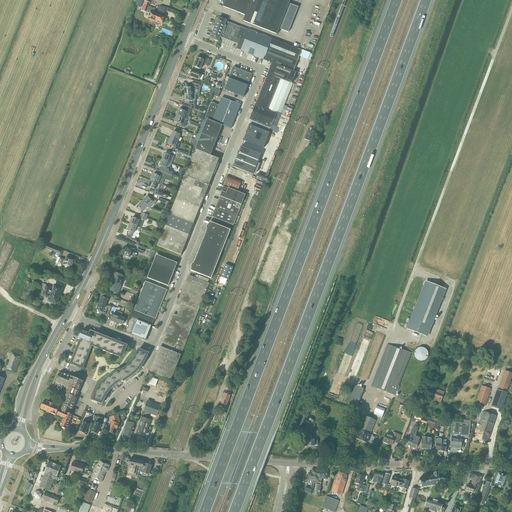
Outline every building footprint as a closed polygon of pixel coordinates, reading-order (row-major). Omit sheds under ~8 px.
[(225,0),(223,7),(245,16),(243,21),(277,35),(279,29),(288,32),(298,7),(289,4),(290,0),(225,0)] [(157,17),(156,16),(157,14),(153,12),(154,9),(149,7),(150,3),(145,1),(141,11),(147,13),(147,10),(150,12),(148,18),(155,21),(157,17)] [(157,14),(156,16),(157,17),(155,21),(154,24),(158,26),(160,23),(162,23),(165,17),(161,16),(162,13),(163,13),(165,8),(160,6),(157,14)] [(211,40),(213,41),(214,40),(218,41),(220,37),(221,37),(227,21),(219,18),(218,19),(217,18),(215,22),(217,23),(211,38),(211,40)] [(237,48),(241,50),(241,51),(250,30),(249,29),(249,30),(241,27),(227,21),(221,37),(222,38),(222,37),(239,44),(237,48)] [(272,63),(290,70),(297,73),(297,72),(294,71),(302,50),(250,30),(241,51),(249,53),(248,54),(252,55),(253,55),(263,59),(263,60),(267,61),(272,63)] [(200,59),(197,58),(193,67),(201,70),(203,63),(206,64),(205,65),(208,66),(211,60),(208,59),(205,58),(201,56),(200,59)] [(290,83),(292,84),(297,73),(290,70),(272,63),(271,66),(269,70),(269,71),(268,74),(290,83)] [(202,74),(192,70),(189,76),(199,80),(202,74)] [(233,70),(225,91),(244,99),(253,77),(233,70)] [(274,96),(283,99),(286,100),(292,84),(290,83),(268,74),(262,90),(272,94),(272,95),(274,96)] [(202,80),(201,83),(204,84),(211,87),(212,84),(208,83),(210,78),(208,77),(206,82),(202,80)] [(191,87),(184,88),(185,94),(195,94),(195,92),(196,87),(199,88),(200,86),(201,83),(194,80),(191,87)] [(271,128),(277,113),(281,115),(286,101),(286,100),(283,99),(274,96),(272,95),(272,94),(262,90),(256,104),(255,105),(250,120),(248,124),(269,132),(270,128),(271,128)] [(185,94),(185,101),(183,101),(181,105),(183,105),(188,107),(192,109),(194,110),(195,107),(194,101),(195,101),(195,94),(185,94)] [(195,149),(211,155),(222,125),(231,129),(240,105),(222,98),(219,106),(211,103),(205,119),(207,120),(195,149)] [(179,109),(177,116),(187,120),(190,112),(192,109),(188,107),(183,105),(181,110),(179,109)] [(187,120),(177,116),(174,122),(179,124),(179,125),(184,127),(187,120)] [(249,125),(243,141),(263,149),(270,133),(249,125)] [(173,132),(171,138),(180,142),(182,138),(179,137),(180,135),(173,132)] [(180,142),(171,138),(168,144),(174,147),(174,148),(175,148),(175,149),(177,150),(180,142)] [(241,146),(233,166),(254,174),(261,154),(241,146)] [(211,155),(195,149),(190,163),(214,172),(219,159),(211,155)] [(164,153),(162,160),(169,163),(171,163),(174,157),(172,156),(164,153)] [(162,160),(160,166),(161,167),(161,168),(160,171),(169,175),(172,176),(173,172),(169,171),(169,170),(171,163),(169,163),(162,160)] [(214,172),(190,163),(185,176),(209,186),(213,175),(214,172)] [(156,170),(155,174),(161,177),(165,178),(170,181),(172,176),(169,175),(160,171),(156,170)] [(154,174),(151,180),(159,183),(161,184),(162,185),(165,178),(161,177),(155,174),(154,174)] [(242,181),(228,175),(224,185),(238,191),(242,181)] [(184,176),(185,176),(177,195),(201,205),(209,186),(185,176),(184,176)] [(149,187),(156,190),(156,189),(158,190),(160,184),(159,183),(151,180),(149,187)] [(228,188),(227,192),(226,193),(222,192),(220,197),(242,205),(245,195),(228,188)] [(161,193),(155,191),(153,194),(160,196),(162,197),(166,199),(167,196),(161,193)] [(177,195),(174,203),(198,213),(201,205),(177,195)] [(143,201),(148,207),(150,209),(157,202),(153,198),(151,200),(147,196),(143,201)] [(170,206),(172,201),(166,199),(162,197),(160,202),(170,206)] [(242,205),(220,197),(216,208),(237,216),(242,205)] [(148,207),(143,201),(138,206),(143,212),(148,207)] [(174,203),(169,215),(193,224),(198,213),(174,203)] [(212,217),(224,221),(233,225),(234,223),(237,216),(216,208),(213,215),(212,217)] [(165,226),(189,235),(193,224),(169,215),(165,226)] [(132,217),(130,224),(140,228),(141,228),(144,220),(146,221),(147,218),(141,216),(140,219),(139,220),(132,217)] [(206,228),(207,229),(194,263),(193,263),(192,264),(192,265),(191,266),(191,267),(191,268),(191,270),(211,278),(230,229),(210,222),(209,224),(208,224),(207,225),(207,226),(207,227),(206,228)] [(130,224),(127,230),(130,231),(129,235),(132,237),(135,229),(138,230),(139,231),(140,228),(130,224)] [(165,226),(157,246),(181,255),(189,235),(165,226)] [(63,251),(43,243),(41,247),(61,255),(63,251)] [(124,249),(122,254),(130,257),(131,254),(134,255),(135,251),(132,250),(132,251),(124,248),(124,249)] [(153,263),(147,278),(168,286),(174,271),(177,263),(156,255),(153,263)] [(60,257),(58,263),(71,268),(74,260),(67,257),(65,261),(63,260),(64,259),(60,257)] [(226,264),(221,277),(228,280),(233,267),(226,264)] [(114,272),(109,286),(111,286),(110,291),(119,294),(123,283),(121,282),(122,279),(123,276),(114,272)] [(166,333),(161,347),(151,372),(171,380),(172,379),(181,355),(198,311),(209,284),(189,276),(178,303),(181,305),(177,316),(173,314),(168,329),(167,329),(165,333),(166,333)] [(427,337),(446,289),(425,281),(406,329),(427,337)] [(134,310),(132,309),(129,316),(152,325),(154,318),(155,319),(167,290),(145,282),(134,310)] [(41,288),(45,290),(59,296),(63,288),(55,285),(52,291),(50,290),(51,287),(43,283),(41,288)] [(49,293),(51,294),(49,301),(56,304),(59,296),(45,290),(43,295),(47,296),(49,293)] [(101,297),(101,298),(99,303),(106,306),(108,299),(101,297)] [(96,310),(100,311),(100,312),(105,314),(106,311),(107,309),(110,310),(111,308),(108,307),(106,306),(99,303),(96,310)] [(121,311),(117,323),(123,325),(125,318),(121,317),(122,315),(123,312),(125,309),(122,308),(121,311)] [(117,315),(113,314),(110,320),(117,323),(121,311),(119,310),(117,313),(118,313),(117,315)] [(137,320),(132,335),(146,340),(151,325),(137,320)] [(125,346),(97,335),(96,337),(92,336),(93,335),(82,331),(81,333),(80,336),(80,338),(79,337),(79,338),(83,340),(82,342),(80,342),(72,363),(81,367),(82,364),(84,364),(85,360),(84,359),(85,357),(86,357),(88,353),(87,352),(88,350),(89,350),(91,346),(90,346),(91,344),(93,345),(92,345),(97,347),(97,346),(100,347),(99,348),(104,350),(104,348),(107,349),(106,351),(111,352),(111,351),(114,352),(113,353),(118,355),(118,354),(121,355),(125,346)] [(395,396),(412,354),(387,344),(371,386),(395,396)] [(427,358),(428,357),(428,356),(428,354),(428,353),(428,352),(427,351),(427,350),(426,349),(425,348),(424,348),(423,348),(421,347),(420,348),(419,348),(418,348),(417,349),(416,350),(415,351),(415,352),(415,353),(414,354),(415,356),(415,357),(415,358),(416,359),(417,360),(418,360),(419,361),(420,361),(421,361),(423,361),(424,361),(425,360),(426,360),(427,359),(427,358)] [(147,354),(137,351),(140,352),(138,355),(137,354),(135,358),(136,359),(135,361),(133,360),(131,363),(132,364),(130,366),(129,365),(126,368),(127,369),(124,371),(124,369),(119,372),(118,371),(116,372),(112,375),(113,376),(110,378),(109,377),(106,381),(106,382),(104,384),(103,383),(100,387),(101,388),(99,391),(98,390),(95,395),(97,395),(95,399),(93,398),(92,398),(102,402),(105,395),(109,389),(115,384),(121,380),(122,382),(125,381),(125,380),(132,375),(138,369),(143,362),(147,354)] [(21,357),(12,354),(7,369),(16,372),(21,357)] [(498,389),(507,392),(511,376),(511,373),(505,371),(498,389)] [(60,407),(68,411),(69,407),(73,408),(80,392),(79,392),(83,381),(64,373),(63,374),(60,373),(56,382),(67,387),(65,393),(66,394),(61,404),(62,404),(60,407)] [(158,380),(147,376),(145,383),(156,387),(158,380)] [(355,385),(349,403),(357,406),(363,389),(355,385)] [(476,402),(485,405),(491,389),(481,386),(476,402)] [(431,396),(442,400),(444,392),(434,388),(431,396)] [(508,393),(497,389),(491,406),(502,410),(508,393)] [(225,393),(221,404),(222,404),(224,405),(226,406),(230,395),(225,393)] [(40,409),(56,415),(64,418),(67,412),(67,413),(68,411),(60,407),(44,400),(40,409)] [(152,402),(148,401),(144,411),(157,416),(160,406),(151,403),(152,402)] [(373,414),(382,418),(385,409),(376,406),(373,414)] [(67,412),(64,418),(60,426),(66,429),(72,415),(67,413),(67,412)] [(476,426),(479,427),(475,439),(487,443),(496,416),(484,412),(479,425),(477,424),(476,426)] [(112,421),(108,432),(112,433),(115,428),(117,429),(120,422),(118,416),(111,418),(112,421)] [(303,421),(301,427),(306,430),(306,436),(304,436),(304,439),(302,439),(302,446),(304,446),(314,446),(318,446),(318,441),(315,441),(314,439),(314,438),(312,438),(312,430),(314,430),(314,428),(315,427),(315,426),(315,424),(315,423),(315,422),(314,421),(313,420),(312,419),(305,416),(305,417),(303,421)] [(359,430),(355,438),(367,443),(370,434),(376,420),(364,416),(359,430)] [(150,420),(142,417),(140,423),(148,426),(150,420)] [(93,424),(84,420),(79,431),(85,434),(87,428),(90,430),(93,424)] [(96,420),(91,432),(97,434),(100,429),(103,430),(106,424),(103,422),(102,423),(96,420)] [(125,429),(133,432),(135,424),(130,422),(128,421),(125,429)] [(451,446),(461,448),(463,448),(464,444),(462,443),(463,438),(462,438),(463,435),(469,436),(470,427),(471,424),(452,422),(451,425),(450,434),(453,434),(453,437),(452,437),(451,446)] [(148,426),(140,423),(138,429),(146,432),(148,426)] [(411,435),(407,446),(411,447),(416,434),(418,429),(413,427),(410,435),(411,435)] [(122,436),(125,437),(130,439),(133,432),(125,429),(122,436)] [(392,445),(393,442),(398,444),(401,435),(394,432),(392,436),(386,433),(383,441),(387,443),(392,445)] [(416,434),(411,447),(416,449),(418,442),(419,442),(421,436),(416,434)] [(140,466),(139,472),(142,472),(142,476),(148,477),(151,466),(146,464),(145,464),(144,464),(144,462),(130,459),(130,460),(127,459),(126,465),(129,465),(133,466),(134,465),(138,466),(140,466)] [(102,482),(109,465),(99,461),(92,478),(102,482)] [(60,467),(49,462),(39,487),(50,491),(54,479),(58,481),(60,476),(57,475),(60,467)] [(70,471),(77,473),(77,474),(82,475),(84,470),(87,470),(88,467),(85,466),(73,462),(70,471)] [(127,476),(132,476),(136,477),(138,466),(134,465),(133,466),(129,465),(127,476)] [(23,476),(31,480),(32,480),(33,479),(32,478),(35,473),(27,468),(23,476)] [(313,480),(313,483),(316,483),(318,484),(319,480),(320,471),(313,470),(312,473),(309,473),(308,479),(313,480)] [(315,492),(313,492),(313,495),(320,496),(321,481),(322,481),(322,478),(323,478),(327,478),(327,472),(320,471),(319,480),(318,484),(316,483),(315,492)] [(381,484),(383,473),(375,472),(373,482),(381,484)] [(421,487),(422,488),(423,488),(423,489),(424,488),(423,488),(426,487),(426,488),(427,488),(427,487),(429,487),(430,487),(433,486),(433,487),(434,487),(434,486),(436,486),(436,488),(441,487),(441,483),(442,483),(443,483),(442,483),(444,482),(444,483),(445,482),(446,482),(447,480),(448,480),(448,479),(447,479),(447,477),(447,476),(447,477),(445,475),(444,475),(443,475),(443,476),(441,476),(441,475),(441,476),(439,476),(439,472),(434,473),(434,475),(432,476),(432,475),(431,476),(430,476),(430,474),(428,475),(428,476),(427,476),(425,477),(424,477),(421,477),(421,478),(420,478),(420,481),(417,481),(418,486),(420,486),(420,487),(421,487)] [(337,478),(332,492),(342,495),(346,480),(347,475),(339,473),(337,478)] [(472,473),(470,479),(472,480),(470,485),(475,487),(477,488),(481,477),(475,474),(472,473)] [(487,482),(479,504),(483,506),(490,486),(494,487),(495,484),(503,486),(502,487),(507,489),(508,485),(509,482),(505,481),(506,476),(498,473),(496,473),(494,478),(493,477),(491,483),(487,482)] [(358,475),(355,483),(359,484),(358,487),(362,489),(361,491),(364,492),(366,486),(361,485),(364,477),(358,475)] [(394,476),(393,476),(390,485),(396,487),(396,486),(398,477),(394,476)] [(401,487),(403,488),(402,491),(405,492),(406,489),(407,489),(409,481),(398,477),(396,486),(396,487),(396,486),(401,488),(401,487)] [(24,489),(28,491),(26,495),(28,496),(33,485),(28,482),(24,489)] [(470,485),(468,484),(464,493),(467,494),(469,491),(475,494),(477,488),(475,487),(470,485)] [(417,490),(412,489),(409,498),(414,499),(416,493),(417,493),(417,491),(416,491),(417,490)] [(87,490),(78,511),(90,511),(97,494),(87,490)] [(42,500),(57,505),(60,498),(45,492),(42,500)] [(333,511),(334,511),(339,501),(326,496),(322,508),(333,511)] [(440,511),(442,504),(427,499),(425,506),(430,508),(430,510),(434,511),(435,509),(440,511)]
